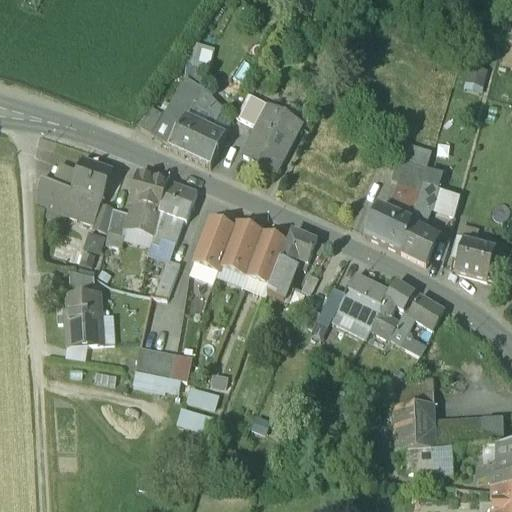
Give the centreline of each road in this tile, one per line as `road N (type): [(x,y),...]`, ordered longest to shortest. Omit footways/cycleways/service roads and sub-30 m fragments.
road 1 (secondary): [(0,110),(90,136),(349,249),(473,316),(511,353)]
road 2 (track): [(42,511),(35,382)]
